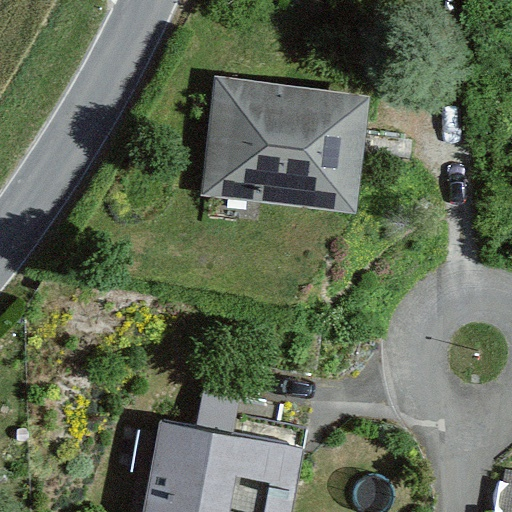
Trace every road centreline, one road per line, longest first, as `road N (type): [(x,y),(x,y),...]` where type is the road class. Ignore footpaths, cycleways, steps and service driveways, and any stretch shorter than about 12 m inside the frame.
road 1 (tertiary): [(0,263),(100,97),(146,0)]
road 2 (residential): [(476,317),(479,511)]
